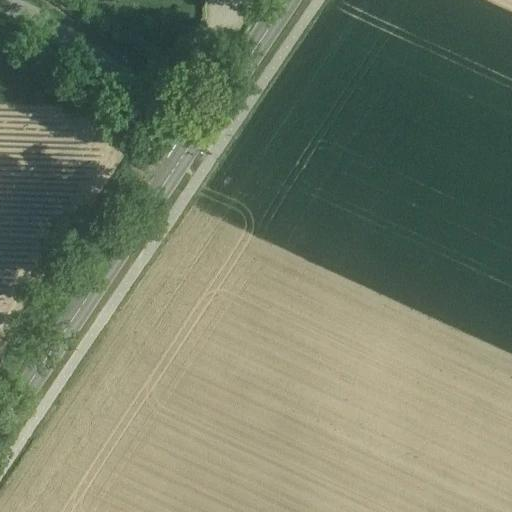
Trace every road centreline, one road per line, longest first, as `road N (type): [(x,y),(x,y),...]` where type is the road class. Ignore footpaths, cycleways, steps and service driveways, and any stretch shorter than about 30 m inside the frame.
road 1 (secondary): [(0,426),(198,133)]
road 2 (tertiary): [(198,133),(72,45),(0,9)]
road 3 (secondary): [(198,133),(289,0)]
